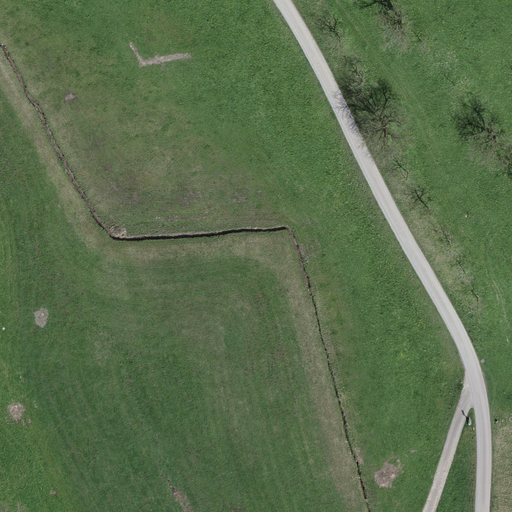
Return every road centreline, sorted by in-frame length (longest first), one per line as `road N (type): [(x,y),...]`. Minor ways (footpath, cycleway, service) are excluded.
road 1 (unclassified): [(482,511),(482,404),(467,347),(282,0)]
road 2 (track): [(427,511),(475,370)]
